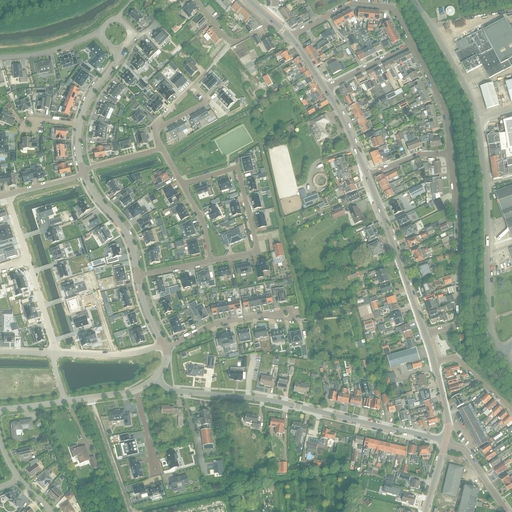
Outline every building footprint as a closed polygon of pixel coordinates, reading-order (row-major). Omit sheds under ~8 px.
[(220,0),(223,2),(223,3),(220,6),(226,12),(228,9),(227,8),(232,3),(232,4),(235,0),(220,0)] [(252,15),(238,1),(232,8),(237,13),(236,14),(244,22),(249,19),(252,16),(252,15)] [(187,15),(189,18),(191,16),(191,15),(197,9),(192,3),(185,8),(189,13),(187,15)] [(279,11),(283,17),(290,13),(286,7),(279,11)] [(454,13),(455,11),(454,9),(453,8),(452,7),(450,7),(448,7),(447,8),(446,9),(445,11),(446,13),(447,15),(448,16),(450,16),(452,16),(453,15),(454,13)] [(351,9),(346,12),(350,20),(355,17),(351,9)] [(143,18),(135,10),(129,16),(132,19),(134,21),(137,24),(138,24),(141,28),(146,23),(142,19),(143,18)] [(356,11),(355,17),(358,17),(358,19),(363,19),(364,10),(359,10),(359,11),(356,11)] [(380,12),(375,11),(374,20),(379,21),(379,19),(382,19),(383,14),(380,13),(380,12)] [(347,21),(350,20),(346,12),(341,14),(345,22),(347,25),(349,24),(347,21)] [(290,14),(290,13),(283,17),(286,22),(291,19),(291,20),(293,18),(294,19),(295,18),(293,15),(292,16),(290,14)] [(341,25),(345,22),(341,14),(337,17),(341,25)] [(193,21),(200,29),(208,22),(202,16),(200,18),(198,16),(193,21)] [(249,26),(246,29),(249,32),(252,30),(251,29),(252,28),(258,22),(252,16),(249,19),(251,21),(250,23),(251,24),(248,26),(249,26)] [(332,20),(336,27),(341,25),(337,17),(332,20)] [(482,29),(456,43),(459,50),(455,52),(466,73),(482,65),(489,78),(511,65),(511,31),(505,18),(483,30),(482,29)] [(287,23),(290,28),(297,24),(298,25),(303,22),(301,19),(299,20),(296,22),(294,19),(287,23)] [(385,30),(393,26),(390,21),(389,22),(387,19),(383,22),(384,24),(382,25),(383,27),(379,29),(381,32),(385,30)] [(258,22),(252,28),(254,31),(262,26),(258,22)] [(200,36),(204,32),(204,33),(209,29),(206,26),(202,30),(198,34),(200,36)] [(393,26),(385,30),(387,35),(395,31),(393,26)] [(207,41),(211,38),(217,33),(213,28),(207,33),(204,36),(207,41)] [(155,35),(151,38),(157,44),(160,41),(162,43),(169,36),(163,29),(160,31),(159,30),(156,33),(155,35),(154,34),(154,35),(155,35)] [(304,49),(312,62),(324,55),(322,53),(319,55),(317,51),(332,42),(335,40),(332,35),(335,33),(332,29),(330,31),(329,30),(321,35),(324,40),(317,45),(318,46),(313,49),(311,45),(306,48),(304,49)] [(395,31),(387,35),(389,40),(397,35),(395,31)] [(222,39),(217,33),(211,38),(216,44),(222,39)] [(348,38),(351,45),(357,42),(353,35),(348,38)] [(397,35),(389,40),(392,44),(394,43),(395,45),(399,43),(398,41),(400,40),(397,35)] [(270,38),(262,42),(268,52),(275,48),(270,38)] [(370,41),(376,53),(381,50),(378,43),(375,45),(373,40),(371,41),(370,41)] [(370,55),(376,53),(370,41),(368,42),(370,47),(367,49),(370,55)] [(144,52),(143,53),(149,59),(159,50),(151,42),(148,45),(146,43),(141,48),(144,52)] [(89,48),(89,49),(90,48),(94,52),(93,53),(91,55),(91,58),(93,60),(89,64),(95,69),(98,66),(103,59),(103,58),(103,55),(103,53),(95,43),(89,48)] [(362,45),(359,46),(365,58),(370,55),(367,49),(364,50),(362,45)] [(360,61),(365,58),(359,46),(357,47),(359,52),(356,54),(360,61)] [(280,62),(281,65),(293,59),(288,51),(283,54),(281,50),(274,54),(277,58),(281,55),(283,60),(280,62)] [(410,51),(404,54),(408,61),(411,59),(413,65),(416,63),(410,51)] [(142,68),(145,65),(144,64),(146,62),(138,54),(135,58),(137,59),(131,65),(133,66),(133,67),(135,69),(136,69),(137,71),(141,67),(142,68)] [(405,62),(408,61),(404,54),(399,57),(405,69),(408,68),(405,62)] [(71,59),(70,55),(59,58),(61,67),(71,64),(71,67),(77,66),(75,58),(71,59)] [(325,57),(324,55),(312,62),(316,67),(322,63),(320,60),(325,57)] [(287,68),(284,70),(285,73),(288,71),(296,66),(303,62),(300,57),(293,61),(295,64),(291,66),(292,67),(291,68),(290,66),(287,68)] [(354,57),(343,62),(345,68),(357,63),(354,57)] [(403,70),(405,69),(399,57),(394,60),(397,66),(400,65),(403,70)] [(192,76),(198,70),(193,66),(196,63),(191,58),(188,62),(190,64),(184,69),(192,76)] [(388,62),(396,77),(398,81),(400,80),(394,68),(397,66),(394,60),(388,62)] [(43,63),(43,62),(40,63),(35,64),(37,74),(53,71),(51,61),(47,62),(43,63)] [(171,62),(168,65),(175,72),(178,69),(171,62)] [(298,68),(289,73),(290,76),(295,73),(306,66),(305,65),(303,62),(296,66),(297,67),(298,68)] [(337,62),(329,66),(333,75),(341,70),(342,71),(345,70),(342,64),(342,63),(338,65),(337,62)] [(394,78),(396,77),(388,62),(383,65),(386,72),(389,70),(394,78)] [(21,65),(12,65),(13,76),(16,75),(16,78),(20,78),(20,83),(27,82),(27,77),(26,73),(22,73),(21,65)] [(79,65),(77,68),(81,71),(82,71),(87,75),(89,73),(84,69),(83,68),(79,65)] [(297,76),(292,79),(293,80),(295,79),(296,79),(301,76),(309,71),(306,66),(295,73),(297,76)] [(380,78),(379,76),(382,75),(378,67),(373,70),(378,80),(380,83),(380,84),(384,82),(381,77),(380,78)] [(377,85),(379,84),(380,83),(378,80),(373,70),(367,73),(371,81),(374,79),(377,85)] [(81,71),(78,77),(85,82),(88,78),(89,76),(87,75),(82,71),(81,71)] [(129,71),(121,79),(127,84),(134,77),(129,71)] [(304,78),(296,83),(297,85),(300,83),(304,81),(312,76),(309,71),(301,76),(302,77),(303,76),(304,78)] [(409,78),(411,81),(419,78),(416,72),(414,73),(402,79),(403,81),(406,80),(409,78)] [(187,81),(179,74),(171,82),(178,89),(183,83),(184,84),(187,81)] [(211,76),(203,84),(210,90),(215,85),(217,88),(222,83),(219,80),(217,82),(211,76)] [(307,83),(299,88),(300,90),(307,85),(308,85),(315,81),(312,76),(304,81),(305,82),(306,81),(307,83)] [(367,91),(372,88),(369,83),(367,84),(362,76),(356,79),(360,86),(364,84),(367,91)] [(78,77),(74,82),(81,87),(83,85),(85,82),(78,77)] [(141,84),(139,86),(140,88),(143,90),(147,86),(142,80),(140,83),(141,84)] [(410,89),(411,91),(423,85),(420,80),(413,83),(415,87),(410,89)] [(161,85),(156,89),(159,92),(162,95),(162,96),(165,98),(167,101),(173,95),(169,90),(171,87),(165,81),(161,85)] [(305,91),(301,93),(302,95),(307,93),(307,92),(308,91),(318,86),(315,81),(308,85),(309,86),(310,88),(305,91),(306,91),(305,91)] [(487,109),(499,105),(492,82),(480,86),(487,109)] [(115,85),(111,90),(119,95),(124,88),(119,84),(117,87),(115,85)] [(347,84),(340,87),(345,97),(354,92),(350,86),(348,87),(347,84)] [(417,91),(419,94),(425,91),(423,85),(411,91),(412,93),(417,91)] [(310,94),(307,97),(308,98),(310,97),(313,95),(314,94),(321,90),(318,86),(308,91),(310,94)] [(71,87),(69,92),(77,95),(77,96),(79,90),(71,87)] [(224,87),(218,94),(221,96),(218,99),(227,108),(233,101),(224,93),(227,90),(224,87)] [(116,99),(119,95),(111,90),(108,94),(110,96),(108,98),(114,103),(115,104),(118,100),(116,99)] [(313,95),(310,97),(313,101),(324,95),(321,91),(321,90),(314,94),(313,95)] [(415,100),(416,102),(428,96),(425,91),(419,94),(420,97),(415,100)] [(69,92),(67,97),(75,101),(77,95),(69,92)] [(157,93),(155,96),(155,99),(153,102),(160,109),(162,106),(164,104),(162,102),(164,100),(157,93)] [(345,98),(349,105),(356,102),(352,94),(345,98)] [(324,95),(313,101),(314,103),(318,101),(319,102),(319,103),(326,99),(325,98),(324,95)] [(428,96),(416,102),(417,104),(422,101),(424,105),(431,101),(428,96)] [(37,105),(37,110),(42,110),(42,109),(45,109),(45,108),(49,108),(50,98),(43,97),(42,99),(38,99),(37,105)] [(67,97),(65,102),(73,106),(75,101),(67,97)] [(22,111),(23,112),(28,110),(27,109),(31,108),(27,98),(16,102),(19,112),(22,111)] [(321,105),(318,107),(319,109),(322,108),(329,103),(326,99),(319,103),(321,105)] [(65,102),(63,108),(71,111),(73,106),(65,102)] [(157,112),(160,109),(153,102),(150,105),(146,104),(144,107),(150,113),(152,111),(154,113),(156,111),(157,112)] [(359,108),(362,106),(360,102),(352,106),(350,107),(352,111),(358,108),(359,108)] [(101,107),(100,109),(108,113),(110,108),(114,110),(115,106),(108,103),(106,106),(102,104),(101,107)] [(421,112),(422,115),(434,111),(433,105),(426,107),(427,111),(421,112)] [(138,113),(132,119),(136,122),(136,123),(137,123),(138,125),(141,122),(143,120),(146,117),(142,113),(144,110),(140,106),(135,110),(138,113)] [(363,108),(362,106),(359,108),(358,108),(352,111),(354,116),(361,112),(360,110),(363,108)] [(312,107),(307,111),(310,115),(315,112),(312,107)] [(71,111),(63,108),(61,113),(69,116),(71,111)] [(100,109),(97,115),(100,116),(98,121),(100,122),(102,122),(104,123),(106,119),(108,113),(100,109)] [(205,109),(198,113),(205,126),(208,124),(205,119),(209,117),(211,119),(215,117),(211,110),(207,112),(205,109)] [(3,110),(1,116),(3,117),(1,121),(12,126),(15,119),(11,117),(11,116),(10,116),(11,113),(3,110)] [(192,120),(189,121),(193,127),(195,126),(194,125),(199,122),(202,128),(205,126),(198,113),(190,117),(192,120)] [(364,116),(357,120),(359,125),(366,121),(365,118),(369,116),(368,114),(366,115),(364,116)] [(326,115),(311,122),(317,133),(314,135),(317,141),(320,140),(327,136),(324,129),(325,124),(329,122),(326,115)] [(424,124),(425,126),(437,123),(436,117),(429,119),(430,123),(424,124)] [(489,145),(490,158),(493,180),(501,178),(502,179),(511,175),(511,118),(503,121),(505,131),(505,133),(487,136),(488,145),(489,145)] [(183,121),(175,125),(183,138),(186,137),(183,131),(187,129),(187,130),(191,128),(187,122),(184,124),(183,121)] [(364,133),(371,129),(366,121),(359,125),(364,133)] [(94,127),(93,131),(94,131),(94,132),(107,134),(107,128),(106,128),(106,124),(104,123),(102,122),(101,127),(95,126),(94,127)] [(183,138),(175,125),(172,127),(169,128),(169,129),(168,129),(169,132),(166,134),(167,141),(168,142),(174,139),(172,137),(176,135),(179,140),(183,138)] [(140,136),(137,137),(140,146),(141,146),(141,147),(142,146),(146,145),(148,143),(146,136),(148,134),(147,128),(139,130),(140,136)] [(62,130),(56,129),(55,133),(51,133),(50,138),(62,140),(63,136),(66,137),(67,129),(62,129),(62,130)] [(364,134),(367,139),(374,136),(374,137),(383,134),(386,133),(385,129),(380,131),(374,134),(372,130),(364,134)] [(93,136),(93,137),(93,138),(98,139),(98,143),(106,142),(106,136),(107,134),(94,132),(94,133),(93,133),(93,136)] [(430,141),(431,146),(438,145),(438,147),(441,146),(440,137),(433,138),(433,134),(428,135),(429,139),(430,141)] [(410,136),(415,149),(421,147),(419,141),(415,142),(413,135),(410,136)] [(130,141),(120,144),(122,151),(125,150),(128,149),(132,148),(131,144),(134,143),(132,136),(129,137),(130,141)] [(372,139),(375,148),(383,145),(380,136),(372,139)] [(409,151),(415,149),(410,136),(407,137),(410,144),(407,145),(409,151)] [(37,148),(37,140),(30,140),(30,138),(22,138),(22,149),(30,149),(30,148),(37,148)] [(56,148),(56,152),(66,151),(65,145),(62,146),(62,142),(53,143),(54,148),(56,148)] [(94,153),(95,159),(100,158),(100,157),(106,156),(105,152),(111,151),(110,145),(97,148),(97,151),(94,151),(94,153)] [(379,151),(370,154),(372,160),(380,157),(385,155),(383,150),(387,148),(386,145),(378,148),(379,151)] [(66,157),(66,151),(56,152),(56,156),(55,157),(55,162),(64,161),(63,158),(66,157)] [(248,158),(242,159),(242,162),(242,163),(242,166),(243,165),(243,166),(252,164),(251,160),(254,159),(252,153),(247,154),(248,158)] [(385,155),(380,157),(372,160),(375,165),(382,162),(383,163),(393,159),(392,156),(386,158),(385,155)] [(337,167),(346,164),(344,158),(341,159),(335,160),(336,162),(334,162),(335,167),(337,167)] [(428,169),(434,169),(435,175),(439,175),(440,174),(440,167),(441,167),(440,162),(434,163),(434,166),(432,167),(432,166),(428,166),(428,163),(423,164),(424,168),(425,171),(428,171),(428,169)] [(60,175),(61,178),(65,177),(64,174),(66,174),(70,173),(69,166),(66,167),(65,163),(53,166),(54,172),(59,171),(60,175)] [(243,167),(243,170),(244,170),(245,173),(251,171),(252,175),(257,173),(256,167),(253,168),(252,164),(243,166),(243,167)] [(337,167),(339,172),(337,173),(338,177),(348,173),(348,169),(346,164),(337,167)] [(30,167),(30,168),(32,176),(36,175),(36,176),(37,180),(41,179),(41,180),(44,179),(41,168),(38,169),(37,166),(34,166),(30,167)] [(29,177),(32,176),(30,168),(24,170),(24,172),(21,173),(24,184),(25,184),(28,184),(28,183),(30,182),(29,177)] [(376,178),(381,188),(389,184),(387,181),(389,180),(393,178),(401,173),(399,168),(386,175),(386,174),(383,176),(383,175),(376,178)] [(159,171),(154,174),(155,176),(159,184),(155,186),(157,190),(164,186),(162,182),(169,179),(164,171),(160,173),(159,171)] [(337,177),(335,178),(337,184),(339,184),(338,180),(340,179),(341,182),(351,178),(349,175),(348,173),(338,177),(337,177)] [(2,176),(3,184),(8,183),(8,186),(16,185),(14,174),(7,175),(7,176),(2,176)] [(439,177),(432,178),(432,181),(431,181),(431,183),(434,183),(435,195),(440,194),(442,194),(441,187),(442,187),(442,180),(440,180),(439,177)] [(233,183),(231,183),(229,178),(225,179),(225,178),(220,179),(221,180),(217,182),(220,193),(229,190),(230,192),(236,191),(233,183)] [(254,179),(247,181),(250,192),(257,190),(254,179)] [(339,190),(336,192),(337,192),(343,189),(354,185),(351,179),(344,182),(346,186),(338,189),(339,190)] [(391,183),(389,184),(381,188),(384,193),(390,190),(391,191),(396,189),(394,185),(402,181),(401,179),(391,184),(391,183)] [(114,196),(121,191),(113,180),(106,185),(114,196)] [(206,184),(195,187),(198,195),(208,192),(209,196),(214,195),(211,187),(207,188),(206,184)] [(421,184),(408,191),(412,198),(425,191),(422,186),(422,184),(421,184)] [(354,185),(343,189),(346,195),(356,191),(354,185)] [(511,185),(495,192),(511,239),(511,238),(511,185)] [(124,207),(133,201),(129,195),(133,193),(128,187),(125,190),(125,191),(120,195),(124,199),(120,201),(124,207)] [(167,189),(164,190),(167,197),(170,203),(174,202),(176,200),(179,198),(176,192),(173,193),(172,191),(173,190),(171,187),(167,189)] [(391,191),(390,190),(384,193),(386,199),(393,195),(392,193),(393,192),(394,193),(398,191),(396,188),(396,189),(391,191)] [(300,191),(303,200),(306,207),(314,204),(314,202),(316,201),(316,200),(319,199),(317,194),(308,198),(304,189),(300,191)] [(346,197),(344,197),(345,199),(346,198),(348,203),(350,202),(359,198),(359,197),(359,196),(359,195),(358,195),(356,192),(346,197)] [(254,209),(262,208),(259,196),(251,198),(252,202),(254,209)] [(233,200),(226,202),(227,206),(230,205),(233,216),(241,214),(238,203),(234,204),(233,200)] [(441,200),(435,203),(439,212),(446,209),(441,200)] [(84,201),(78,206),(81,211),(78,213),(80,216),(83,214),(84,213),(90,209),(84,201)] [(400,201),(390,205),(394,215),(402,211),(398,204),(401,203),(400,201)] [(137,203),(128,209),(132,216),(134,218),(139,214),(141,217),(148,212),(145,207),(142,209),(137,203)] [(186,210),(184,206),(178,209),(177,206),(170,209),(173,216),(177,213),(181,221),(189,216),(187,212),(186,212),(185,210),(186,210)] [(215,219),(215,220),(222,216),(216,206),(210,209),(211,212),(211,213),(208,214),(212,221),(215,219)] [(51,207),(39,211),(42,218),(53,215),(51,207)] [(349,210),(355,225),(363,221),(360,214),(357,207),(349,210)] [(335,212),(331,214),(333,218),(344,213),(342,209),(335,212)] [(407,214),(397,219),(398,222),(398,223),(399,224),(400,225),(400,226),(409,221),(407,218),(408,217),(408,216),(409,216),(410,216),(415,214),(414,211),(407,214)] [(86,226),(91,223),(93,227),(101,222),(97,216),(95,217),(94,214),(88,218),(83,221),(86,226)] [(142,221),(139,223),(142,230),(147,227),(148,227),(152,225),(149,221),(152,219),(149,214),(142,218),(144,220),(142,221)] [(264,215),(255,217),(258,228),(267,226),(264,215)] [(195,234),(193,229),(194,229),(193,226),(192,226),(192,225),(188,226),(186,222),(179,226),(181,231),(185,230),(188,237),(195,234)] [(364,231),(370,243),(371,243),(370,241),(378,238),(373,226),(372,226),(371,223),(355,230),(357,234),(364,231)] [(405,234),(406,237),(417,232),(416,229),(417,228),(415,224),(402,230),(404,234),(405,234)] [(1,225),(0,225),(0,235),(0,236),(11,232),(9,226),(2,228),(1,225)] [(232,230),(236,242),(237,242),(240,241),(243,240),(241,234),(245,232),(243,225),(238,228),(232,231),(232,230)] [(53,232),(48,233),(49,237),(48,237),(50,240),(51,240),(52,244),(60,241),(57,234),(61,233),(59,227),(52,229),(53,232)] [(113,238),(111,234),(109,230),(109,231),(106,227),(101,230),(100,227),(94,230),(98,237),(101,235),(106,242),(107,243),(110,241),(109,240),(113,238)] [(221,235),(223,240),(223,242),(228,240),(230,244),(230,245),(232,244),(233,244),(235,242),(236,243),(236,242),(232,230),(231,230),(232,231),(221,235)] [(151,231),(143,234),(144,239),(147,245),(155,242),(151,231)] [(1,239),(0,239),(0,245),(7,244),(6,240),(13,238),(11,232),(0,236),(1,239)] [(426,233),(407,241),(408,244),(408,245),(409,246),(410,247),(410,248),(419,244),(417,240),(419,239),(421,238),(422,238),(427,236),(426,233)] [(197,241),(188,243),(190,256),(200,254),(197,241)] [(371,243),(370,243),(367,245),(368,247),(373,257),(385,252),(380,241),(373,244),(372,243),(371,244),(371,243)] [(57,248),(52,250),(53,254),(54,257),(55,261),(63,259),(67,258),(64,249),(63,244),(56,246),(57,248)] [(121,252),(120,248),(119,249),(118,245),(116,245),(115,244),(112,245),(112,246),(109,247),(111,253),(108,254),(109,257),(106,258),(108,264),(111,263),(119,261),(118,257),(121,256),(120,252),(121,252)] [(282,263),(281,261),(285,260),(281,244),(273,246),(275,254),(272,255),(273,260),(274,264),(282,263)] [(14,245),(0,249),(0,255),(5,254),(7,259),(16,256),(15,251),(16,251),(14,245)] [(152,252),(148,253),(151,264),(159,262),(158,258),(159,258),(158,254),(160,253),(159,247),(151,249),(152,252)] [(411,250),(414,256),(428,250),(427,248),(423,249),(420,250),(419,247),(411,250)] [(428,250),(414,256),(417,263),(424,259),(427,258),(426,254),(432,251),(431,248),(428,250)] [(104,259),(91,262),(93,267),(93,269),(104,266),(103,264),(106,263),(104,259)] [(267,259),(258,261),(260,267),(256,268),(258,278),(264,277),(263,272),(269,270),(267,259)] [(60,267),(57,268),(61,279),(68,277),(65,266),(68,265),(66,261),(59,263),(60,267)] [(434,267),(430,269),(427,261),(420,264),(421,267),(419,267),(422,278),(432,275),(432,274),(436,273),(434,267)] [(119,264),(113,266),(114,269),(115,269),(116,276),(125,274),(123,267),(120,268),(119,264)] [(243,265),(236,266),(238,275),(251,272),(250,264),(243,265)] [(218,269),(220,278),(228,276),(229,279),(232,279),(231,275),(229,267),(218,269)] [(376,273),(378,278),(386,275),(385,270),(381,271),(381,268),(369,273),(370,275),(376,273)] [(210,279),(209,271),(197,273),(198,277),(199,283),(208,281),(209,287),(215,286),(214,278),(210,279)] [(346,275),(348,280),(357,277),(355,272),(346,275)] [(17,274),(9,277),(11,281),(14,280),(16,285),(26,282),(25,276),(18,278),(17,274)] [(125,274),(116,276),(118,282),(117,283),(118,286),(124,284),(123,281),(126,281),(125,274)] [(189,275),(181,277),(184,288),(191,287),(191,285),(196,284),(194,277),(191,278),(191,279),(189,279),(189,275)] [(389,281),(386,275),(378,278),(371,280),(372,282),(377,281),(377,280),(378,279),(380,284),(389,281)] [(452,282),(450,276),(443,278),(445,284),(452,282)] [(163,280),(154,283),(157,295),(160,294),(161,298),(176,292),(180,291),(180,290),(179,288),(178,285),(169,288),(165,289),(163,280)] [(18,291),(14,292),(15,296),(23,293),(22,290),(28,287),(26,282),(16,285),(18,291)] [(63,285),(65,294),(66,293),(74,290),(75,295),(87,291),(85,283),(75,286),(73,282),(70,283),(67,284),(63,286),(63,285)] [(377,293),(378,297),(383,295),(382,294),(392,291),(389,283),(379,287),(381,292),(377,293)] [(432,293),(432,292),(431,287),(429,288),(428,284),(420,286),(423,296),(432,293)] [(279,288),(272,289),(273,297),(278,296),(279,302),(287,301),(285,291),(284,288),(279,289),(279,288)] [(122,300),(130,298),(128,290),(119,292),(119,293),(117,293),(119,301),(122,301),(122,300)] [(423,297),(425,302),(437,298),(443,297),(442,294),(435,297),(434,293),(423,297)] [(72,301),(68,302),(71,312),(79,310),(76,300),(78,299),(77,295),(71,297),(72,301)] [(248,296),(250,308),(256,307),(254,298),(251,298),(250,295),(247,295),(248,296)] [(448,304),(452,303),(455,302),(452,295),(446,297),(448,304)] [(173,303),(170,296),(163,299),(164,302),(160,304),(164,314),(165,314),(166,315),(169,314),(169,313),(172,311),(171,307),(170,304),(173,303)] [(385,306),(396,302),(394,296),(386,299),(387,302),(383,304),(384,306),(385,306)] [(132,306),(130,298),(122,300),(122,301),(124,309),(132,306)] [(428,310),(435,308),(440,306),(437,298),(425,302),(428,310)] [(29,299),(22,301),(26,314),(36,311),(35,309),(36,308),(35,303),(31,305),(29,299)] [(203,307),(199,309),(195,302),(189,305),(194,316),(198,314),(201,320),(208,317),(207,315),(204,309),(203,307)] [(399,309),(396,302),(385,306),(386,309),(389,308),(391,312),(399,309)] [(351,306),(341,309),(342,315),(352,312),(351,306)] [(443,306),(428,311),(430,317),(438,315),(437,311),(439,310),(440,311),(444,309),(443,306)] [(36,311),(26,314),(30,325),(37,322),(35,319),(39,318),(38,313),(37,313),(36,311)] [(78,319),(74,320),(77,328),(89,325),(87,319),(90,319),(87,312),(77,315),(77,316),(78,315),(79,318),(78,318),(78,319)] [(126,313),(124,314),(125,317),(127,316),(130,322),(127,323),(128,326),(131,325),(131,326),(131,325),(137,323),(138,323),(135,317),(136,317),(137,317),(136,317),(135,313),(130,315),(129,313),(129,312),(128,312),(126,313)] [(386,323),(389,322),(401,318),(400,312),(392,315),(393,317),(385,320),(386,323)] [(172,327),(180,324),(179,320),(182,319),(179,313),(174,316),(175,319),(169,321),(172,327)] [(448,321),(445,313),(431,318),(432,323),(435,322),(435,323),(443,320),(444,322),(448,321)] [(372,320),(364,323),(366,330),(374,328),(372,320)] [(180,324),(172,327),(175,334),(177,333),(179,332),(179,333),(186,330),(185,327),(182,328),(180,324)] [(386,330),(383,324),(377,326),(379,333),(386,330)] [(37,327),(30,330),(32,336),(35,335),(37,343),(45,341),(42,330),(39,331),(37,327)] [(141,328),(133,331),(129,332),(131,337),(134,336),(137,343),(145,341),(143,335),(144,335),(143,335),(143,333),(143,332),(143,333),(141,328)] [(258,329),(255,330),(255,331),(257,339),(267,337),(266,328),(261,329),(258,330),(258,329)] [(249,329),(238,331),(240,340),(249,339),(249,341),(251,341),(249,329)] [(276,331),(272,332),(273,336),(274,343),(285,341),(283,330),(276,331)] [(403,333),(406,341),(413,339),(410,330),(403,333)] [(300,331),(290,333),(291,336),(287,337),(289,344),(302,342),(300,331)] [(231,333),(225,334),(227,349),(230,348),(230,345),(233,344),(236,343),(235,336),(232,336),(231,333)] [(78,339),(77,339),(78,342),(79,342),(81,348),(85,347),(86,348),(90,347),(89,343),(96,340),(94,335),(91,336),(90,334),(87,335),(86,335),(77,337),(78,339)] [(114,334),(108,336),(110,344),(116,342),(114,334)] [(227,349),(225,334),(218,335),(219,339),(216,339),(217,347),(220,346),(224,346),(225,349),(227,349)] [(407,350),(416,348),(416,347),(413,339),(405,342),(407,350)] [(391,355),(387,357),(390,368),(395,367),(406,363),(406,365),(407,367),(408,367),(409,371),(413,369),(422,367),(420,360),(420,361),(416,348),(407,350),(391,355)] [(457,370),(460,369),(459,365),(444,369),(447,378),(454,376),(454,373),(456,372),(456,371),(457,371),(457,370)] [(203,376),(204,368),(188,366),(187,370),(188,370),(187,376),(196,377),(196,375),(203,376)] [(229,372),(228,376),(230,376),(230,377),(230,379),(234,380),(234,381),(235,381),(241,381),(241,380),(243,380),(243,372),(243,369),(239,368),(237,368),(236,368),(236,372),(231,371),(231,372),(229,372)] [(276,381),(277,372),(274,372),(273,378),(262,376),(260,383),(267,384),(267,386),(271,387),(273,380),(276,381)] [(448,381),(447,382),(448,383),(449,384),(449,385),(457,383),(456,379),(460,378),(468,376),(466,374),(461,375),(455,376),(456,377),(455,377),(447,379),(448,381)] [(415,386),(417,392),(424,390),(423,387),(427,386),(425,379),(426,379),(424,375),(416,377),(418,386),(415,386)] [(287,389),(289,379),(285,378),(285,379),(279,378),(277,388),(282,389),(282,388),(287,389)] [(335,386),(334,392),(331,392),(329,399),(329,400),(335,401),(337,393),(338,394),(339,387),(338,381),(335,382),(335,386)] [(460,390),(458,385),(460,385),(460,386),(463,385),(463,386),(471,384),(471,381),(449,386),(450,393),(460,390)] [(372,401),(372,399),(370,392),(368,392),(366,383),(360,384),(363,394),(367,393),(365,399),(363,407),(369,408),(371,401),(372,401)] [(308,392),(310,385),(301,384),(301,386),(295,384),(294,391),(298,392),(298,391),(305,393),(306,391),(308,392)] [(343,403),(346,388),(343,388),(342,394),(339,393),(337,402),(343,403)] [(357,398),(357,396),(358,393),(359,394),(359,393),(360,393),(361,391),(356,390),(354,396),(356,396),(355,397),(352,397),(350,403),(350,404),(356,406),(357,398)] [(418,396),(420,401),(430,398),(429,393),(429,390),(419,392),(420,395),(418,396)] [(485,396),(483,393),(474,402),(476,404),(477,406),(482,401),(485,404),(491,399),(487,394),(485,396)] [(384,405),(387,405),(389,412),(396,411),(394,403),(389,404),(388,399),(387,394),(382,395),(384,405)] [(457,408),(464,404),(462,400),(459,394),(452,398),(457,408)] [(380,410),(380,406),(378,406),(380,400),(376,400),(376,397),(371,396),(372,399),(373,399),(371,409),(380,410)] [(493,400),(485,407),(482,410),(479,414),(480,415),(481,416),(487,410),(489,412),(497,404),(493,400)] [(478,412),(473,403),(468,406),(473,415),(478,412)] [(402,421),(408,420),(406,411),(403,412),(402,405),(396,406),(397,411),(399,411),(402,421)] [(174,415),(178,415),(178,409),(174,409),(174,407),(166,408),(166,406),(162,406),(162,413),(166,413),(166,414),(174,414),(174,415)] [(485,444),(484,443),(486,442),(488,444),(491,442),(489,439),(488,437),(485,438),(473,416),(468,406),(465,407),(459,411),(465,423),(469,430),(472,435),(474,440),(477,444),(478,447),(485,444)] [(498,406),(493,411),(482,421),(484,423),(494,413),(496,415),(502,410),(498,406)] [(200,412),(201,416),(198,416),(194,416),(195,424),(202,423),(202,425),(207,424),(208,430),(201,431),(204,450),(206,450),(206,445),(213,444),(211,429),(210,429),(209,424),(210,424),(208,411),(205,411),(204,410),(203,410),(204,411),(200,412)] [(131,426),(130,414),(124,414),(124,411),(110,413),(111,422),(125,420),(126,426),(131,426)] [(423,418),(424,420),(436,416),(434,411),(427,413),(424,414),(425,418),(423,418)] [(492,428),(494,430),(508,416),(504,411),(498,417),(501,420),(495,425),(495,424),(492,428)] [(259,429),(260,422),(257,421),(258,416),(247,414),(245,422),(253,424),(252,427),(259,429)] [(436,417),(436,416),(424,420),(417,421),(419,427),(424,426),(424,428),(426,428),(424,422),(428,421),(429,424),(428,425),(429,428),(436,426),(435,423),(438,422),(436,417)] [(511,419),(508,416),(494,430),(495,432),(501,426),(504,423),(506,425),(511,419)] [(283,434),(285,421),(272,419),(270,427),(276,428),(275,433),(283,434)] [(11,424),(11,426),(13,441),(21,440),(20,435),(18,436),(18,430),(32,428),(31,421),(26,421),(25,421),(14,422),(12,423),(11,424)] [(305,433),(307,427),(302,425),(302,424),(293,422),(291,429),(297,431),(295,442),(300,443),(302,433),(305,433)] [(320,441),(319,446),(323,447),(325,438),(328,439),(334,440),(335,434),(330,433),(330,431),(324,429),(322,438),(320,437),(320,441)] [(125,442),(124,442),(127,456),(138,453),(135,440),(129,441),(128,440),(130,439),(128,434),(120,436),(121,442),(124,441),(125,442)] [(362,445),(364,438),(357,437),(355,443),(359,444),(359,447),(358,449),(361,450),(362,447),(361,447),(362,445)] [(492,438),(489,439),(491,442),(488,444),(481,449),(484,455),(492,450),(490,447),(491,446),(490,445),(494,442),(492,438)] [(502,444),(485,456),(488,461),(496,455),(498,454),(496,451),(499,450),(504,447),(502,444)] [(410,445),(408,454),(413,454),(411,461),(411,462),(415,463),(415,464),(419,465),(418,457),(417,457),(418,453),(415,452),(416,447),(410,445)] [(80,463),(90,460),(93,468),(97,467),(93,457),(89,459),(85,446),(77,449),(76,450),(75,447),(70,448),(73,457),(78,456),(80,463)] [(19,454),(18,454),(21,461),(32,458),(31,454),(33,453),(32,447),(19,450),(19,454)] [(500,459),(509,452),(507,449),(497,457),(489,462),(492,468),(501,462),(498,459),(500,458),(500,459)] [(177,460),(179,459),(177,454),(175,455),(174,451),(167,453),(168,457),(167,457),(168,460),(166,461),(167,465),(169,465),(170,469),(179,467),(177,460)] [(27,470),(32,477),(41,470),(36,464),(38,462),(36,459),(29,462),(32,466),(27,470)] [(440,509),(439,511),(438,511),(459,511),(460,511),(461,508),(459,507),(460,504),(464,487),(462,487),(464,482),(465,483),(466,477),(464,476),(465,472),(466,473),(468,467),(459,464),(459,465),(458,465),(458,463),(456,463),(456,461),(450,459),(448,467),(449,467),(448,472),(447,471),(445,478),(447,478),(446,483),(444,482),(443,488),(444,489),(443,493),(442,493),(441,498),(442,499),(441,503),(440,503),(439,509),(440,509)] [(507,469),(505,466),(510,462),(508,459),(493,469),(498,475),(507,469)] [(136,460),(129,461),(131,469),(132,468),(134,479),(143,477),(140,465),(137,465),(136,460)] [(217,463),(213,464),(215,474),(218,473),(219,476),(223,475),(221,460),(217,461),(217,463)] [(277,468),(277,473),(286,473),(287,463),(281,463),(281,468),(277,468)] [(48,468),(36,477),(38,480),(36,482),(44,489),(52,480),(48,477),(52,472),(48,468)] [(400,473),(399,478),(409,481),(408,482),(412,483),(411,487),(418,490),(420,482),(414,480),(415,476),(400,473)] [(500,479),(504,485),(511,479),(511,476),(510,477),(511,477),(509,478),(507,474),(500,479)] [(179,478),(171,480),(173,487),(174,492),(179,490),(178,488),(189,485),(186,476),(179,478)] [(51,486),(50,487),(52,489),(48,493),(52,497),(52,496),(56,500),(62,494),(56,488),(58,485),(55,482),(52,484),(51,486)] [(153,496),(153,497),(155,497),(157,496),(159,495),(159,494),(163,493),(161,484),(160,484),(159,484),(158,484),(157,484),(156,485),(156,486),(155,486),(152,487),(146,488),(145,489),(143,484),(133,487),(135,493),(135,494),(145,492),(146,494),(148,493),(149,497),(153,496)] [(385,484),(383,492),(403,497),(402,502),(406,503),(406,501),(410,502),(409,504),(413,505),(415,497),(409,495),(403,493),(403,489),(385,484)] [(72,490),(65,497),(69,501),(73,496),(74,495),(72,490)] [(12,492),(4,495),(11,502),(10,502),(13,505),(14,504),(16,507),(22,501),(19,499),(20,498),(17,495),(17,496),(12,492)] [(64,511),(74,511),(68,502),(61,506),(61,507),(63,511),(64,511),(65,511),(64,511)]
